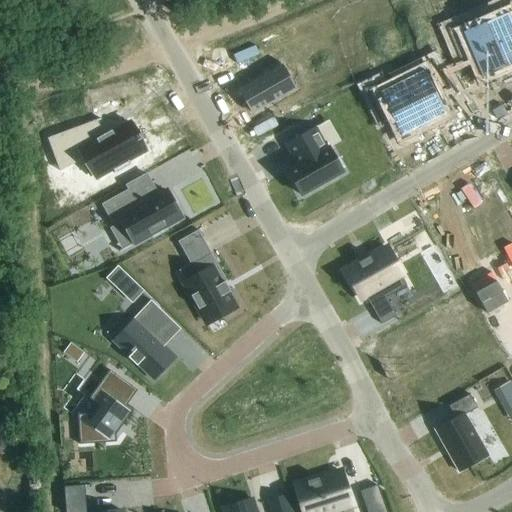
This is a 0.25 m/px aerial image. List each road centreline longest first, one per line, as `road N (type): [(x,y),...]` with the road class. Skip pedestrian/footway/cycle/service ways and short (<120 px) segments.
road 1 (residential): [(376,419),(224,470),(189,460),(177,443),(185,402),(311,296)]
road 2 (track): [(0,81),(70,86),(295,0)]
road 3 (unclassified): [(290,257),(141,0)]
road 4 (residential): [(290,257),(511,124)]
road 5 (unclassified): [(376,419),(311,296)]
